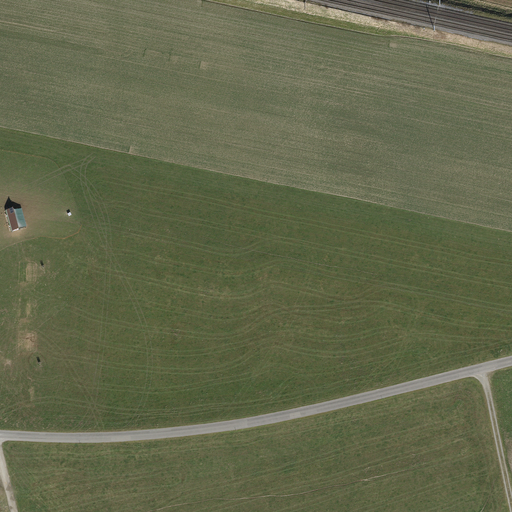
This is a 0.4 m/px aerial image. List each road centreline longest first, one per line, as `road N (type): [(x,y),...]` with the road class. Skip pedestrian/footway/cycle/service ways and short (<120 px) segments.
road 1 (unclassified): [(0,439),(226,428),(511,365)]
road 2 (track): [(405,37),(222,0)]
road 3 (track): [(482,373),(511,502)]
